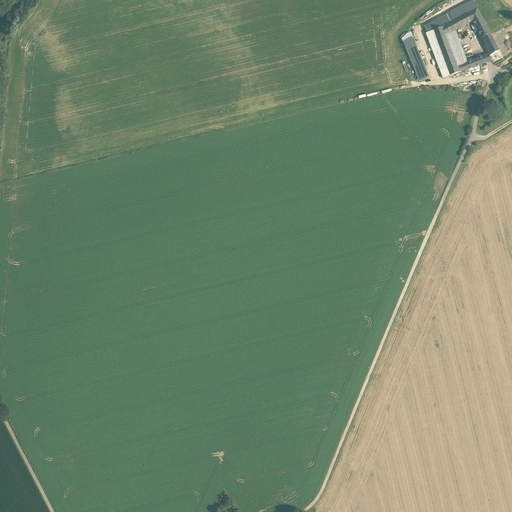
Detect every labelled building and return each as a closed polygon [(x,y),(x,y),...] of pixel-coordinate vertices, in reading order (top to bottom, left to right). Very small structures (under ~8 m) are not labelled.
[(424,27),(427,33),(434,30),(443,27),(447,26),(446,25),(455,20),(463,16),(467,14),(477,9),(473,1),(424,27)] [(485,24),(477,9),(467,14),(471,22),(473,21),(477,28),(485,24)] [(467,14),(463,16),(467,24),(471,22),(467,14)] [(455,20),(446,25),(447,26),(450,33),(455,30),(467,24),(463,16),(455,20)] [(485,24),(477,28),(482,38),(490,34),(485,24)] [(443,27),(434,30),(440,46),(449,43),(446,35),(443,27)] [(440,46),(434,30),(427,33),(433,49),(440,46)] [(450,33),(446,35),(449,43),(450,46),(458,66),(466,63),(468,62),(455,30),(450,33)] [(490,34),(482,38),(486,45),(485,45),(490,54),(491,55),(499,51),(490,34)] [(413,38),(403,41),(419,82),(430,78),(413,38)] [(450,46),(441,50),(447,66),(450,76),(460,72),(458,66),(450,46)] [(441,49),(434,52),(440,69),(447,66),(441,50),(441,49)] [(490,54),(484,56),(487,62),(493,59),(491,55),(490,54)] [(484,56),(477,59),(479,65),(487,62),(484,56)] [(468,62),(466,63),(468,69),(479,65),(477,59),(468,62)] [(466,63),(458,66),(460,72),(468,69),(466,63)] [(447,66),(440,69),(444,78),(450,76),(447,66)]
